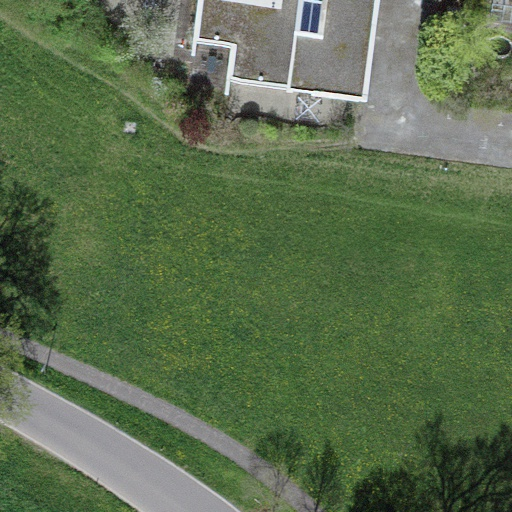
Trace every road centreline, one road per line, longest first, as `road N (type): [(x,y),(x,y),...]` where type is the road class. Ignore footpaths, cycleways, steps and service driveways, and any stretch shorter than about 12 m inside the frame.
road 1 (residential): [(0,392),(93,443),(191,511)]
road 2 (residential): [(511,141),(419,128),(403,87),(415,0)]
